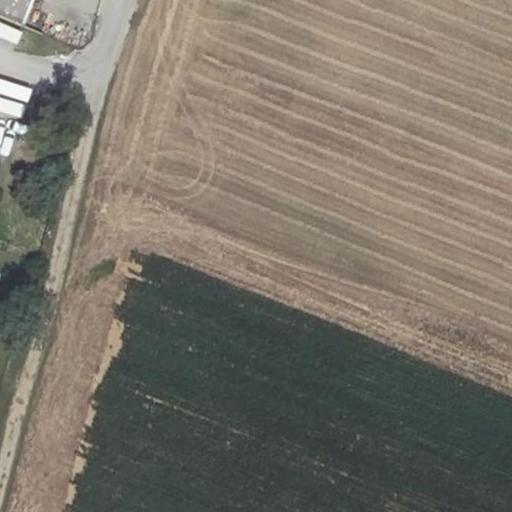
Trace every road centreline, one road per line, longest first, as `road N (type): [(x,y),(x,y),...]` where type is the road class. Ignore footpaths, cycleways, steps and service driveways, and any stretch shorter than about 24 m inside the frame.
road 1 (track): [(69,171),(0,446)]
road 2 (unclassified): [(115,0),(69,171)]
